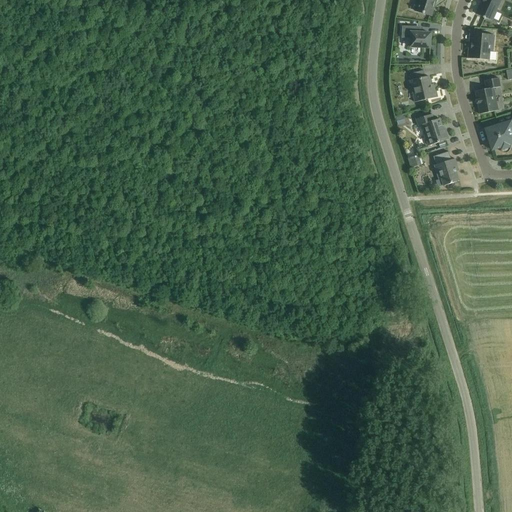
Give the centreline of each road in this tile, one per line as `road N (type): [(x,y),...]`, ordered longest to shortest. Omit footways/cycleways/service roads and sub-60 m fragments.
road 1 (tertiary): [(478,511),(468,408),(378,121),(372,83),(379,0)]
road 2 (residential): [(487,175),(457,72),(463,0)]
